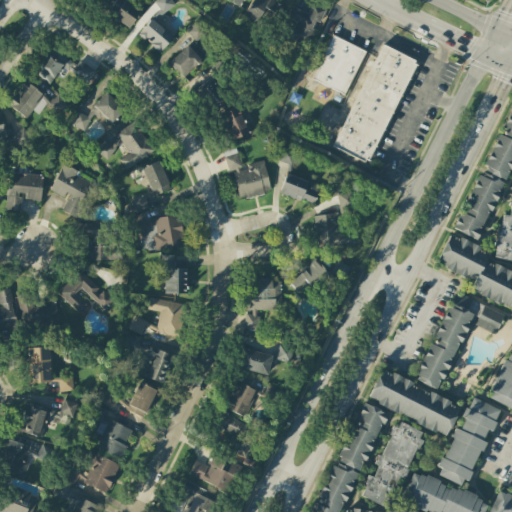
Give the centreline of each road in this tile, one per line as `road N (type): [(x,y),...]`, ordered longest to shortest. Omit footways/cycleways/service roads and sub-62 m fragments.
road 1 (residential): [(132,511),(216,334),(222,252),(211,187),(154,89),(34,0)]
road 2 (secondary): [(302,484),(462,161)]
road 3 (residential): [(34,0),(31,21),(0,68),(12,2),(34,0)]
road 4 (residential): [(218,230),(273,222),(289,237),(277,250),(222,252)]
